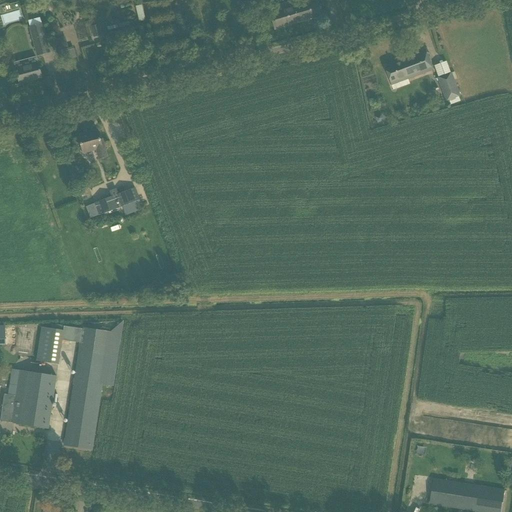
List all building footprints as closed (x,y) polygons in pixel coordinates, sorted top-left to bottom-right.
[(295,7),(299,22),(322,15),(318,1),(296,7),(294,1),(293,1),(295,7)] [(278,12),(271,14),(273,19),(275,29),(299,22),(295,7),(278,12)] [(29,21),(38,56),(49,53),(40,18),(29,21)] [(99,25),(91,27),(93,37),(102,36),(99,25)] [(426,53),(385,68),(389,77),(391,83),(395,82),(395,84),(408,79),(433,70),(430,62),(426,53)] [(38,63),(16,69),(16,70),(17,75),(20,84),(28,82),(28,81),(42,78),(39,68),(38,64),(38,63)] [(438,78),(446,101),(460,96),(451,73),(438,78)] [(97,150),(99,159),(107,157),(102,140),(100,140),(98,131),(78,136),(83,153),(97,150)] [(95,204),(100,216),(140,201),(135,189),(119,195),(116,189),(109,191),(111,198),(95,204)] [(64,446),(92,450),(94,440),(103,384),(113,386),(118,356),(107,355),(111,332),(81,327),(81,329),(65,326),(64,330),(41,327),(36,361),(59,364),(63,340),(79,342),(66,436),(64,446)] [(0,420),(48,429),(57,377),(21,371),(18,386),(10,385),(8,395),(4,394),(0,420)] [(430,504),(483,511),(500,511),(503,494),(504,494),(504,492),(503,492),(503,491),(434,480),(430,504)]
